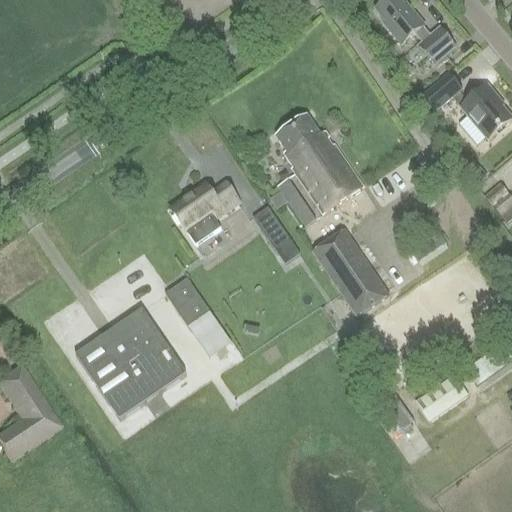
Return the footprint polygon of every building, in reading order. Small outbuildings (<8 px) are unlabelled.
[(440,34),(431,42),(424,33),(425,32),(413,18),(411,19),(394,0),(376,16),(385,27),(383,29),(402,51),(415,40),(423,49),(420,52),(435,71),(456,53),(440,34)] [(489,92),(471,108),(461,98),(463,96),(450,81),(423,104),(436,120),(454,104),(490,146),(511,127),(511,123),(497,106),(499,104),(489,92)] [(325,218),(330,215),(364,192),(324,134),(320,137),(308,120),(277,142),(286,155),(283,157),(325,218)] [(511,210),(511,200),(508,197),(500,187),(486,199),(501,219),(511,210)] [(214,223),(239,206),(227,188),(211,198),(206,189),(170,213),(185,235),(197,227),(204,238),(218,229),(214,223)] [(281,195),(270,202),(277,213),(288,205),(281,195)] [(253,222),(273,251),(288,241),(268,212),(253,222)] [(390,299),(345,233),(312,256),(357,321),(390,299)] [(210,315),(188,282),(166,297),(188,330),(210,315)] [(161,396),(186,379),(142,314),(75,360),(119,424),(144,407),(145,409),(162,397),(161,396)] [(485,388),(511,367),(511,352),(507,346),(473,372),(485,388)] [(0,446),(12,464),(61,431),(22,371),(11,378),(10,377),(0,382),(0,389),(22,423),(0,437),(0,446)] [(454,384),(424,404),(435,420),(465,400),(454,384)]
